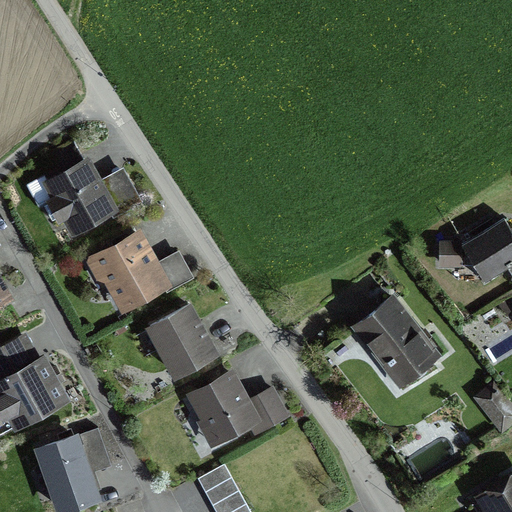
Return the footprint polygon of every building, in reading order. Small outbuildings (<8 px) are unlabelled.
[(66,212),(75,229),(111,209),(114,213),(139,200),(125,175),(101,188),(85,160),(48,181),(57,197),(44,204),(52,219),(66,212)] [(442,262),(474,262),(485,280),(507,266),(511,274),(511,276),(511,277),(511,278),(511,230),(504,218),(463,243),(442,243),(442,262)] [(124,305),(163,283),(167,289),(191,276),(177,251),(154,263),(137,233),(97,255),(124,305)] [(391,296),(355,323),(401,383),(437,355),(391,296)] [(150,325),(176,373),(214,352),(188,304),(150,325)] [(0,396),(0,398),(8,413),(11,412),(18,424),(64,399),(41,357),(17,370),(3,346),(0,347),(0,392),(2,395),(0,396)] [(286,413),(272,387),(246,401),(230,372),(193,393),(217,437),(254,417),(260,428),(286,413)] [(511,403),(496,384),(481,396),(502,424),(511,415),(511,403)] [(61,508),(95,496),(74,435),(40,447),(61,508)] [(216,511),(250,511),(224,462),(197,477),(216,511)] [(511,511),(511,477),(482,496),(491,511),(511,511)]
